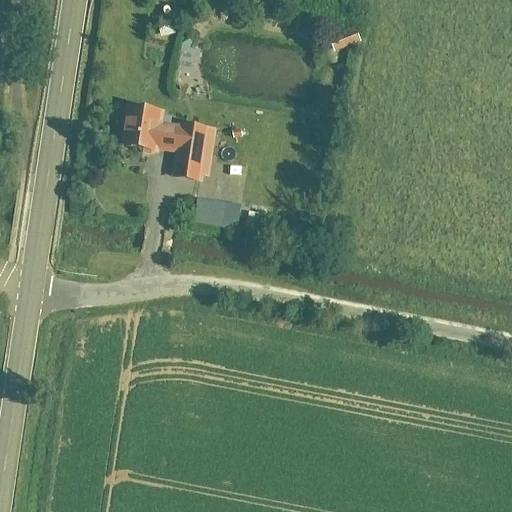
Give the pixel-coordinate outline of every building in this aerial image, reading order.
[(357,29),(327,38),(332,53),(361,43),(357,29)] [(203,42),(183,39),(177,69),(198,73),(203,42)] [(161,113),(122,107),(120,120),(116,119),(114,137),(118,138),(116,148),(156,154),(156,150),(159,126),(161,113)] [(173,152),(176,128),(159,126),(156,150),(173,152)] [(169,178),(197,182),(198,175),(207,176),(213,133),(176,128),(173,152),(169,178)] [(224,204),(197,200),(193,223),(221,227),(224,204)]
